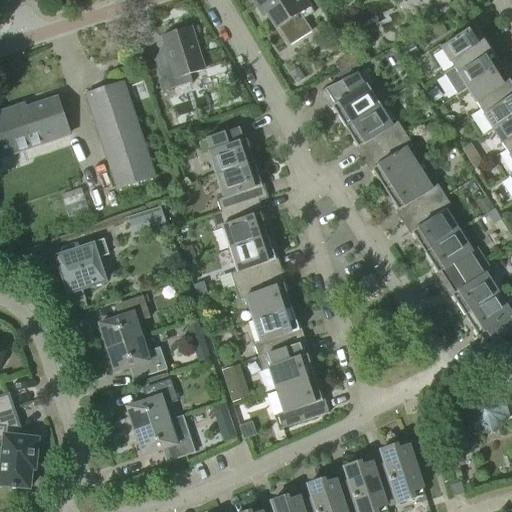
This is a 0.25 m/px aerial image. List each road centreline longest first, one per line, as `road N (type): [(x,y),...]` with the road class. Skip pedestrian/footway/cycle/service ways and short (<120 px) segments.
road 1 (residential): [(372,414),(453,373),(331,182),(305,176)]
road 2 (residential): [(372,414),(306,217),(299,189),(305,176)]
road 3 (residential): [(146,511),(214,491),(372,414)]
road 4 (residential): [(67,511),(78,468),(74,433),(47,346),(23,312),(0,304)]
road 5 (residential): [(305,176),(274,96),(219,0)]
road 6 (residential): [(149,0),(28,39)]
